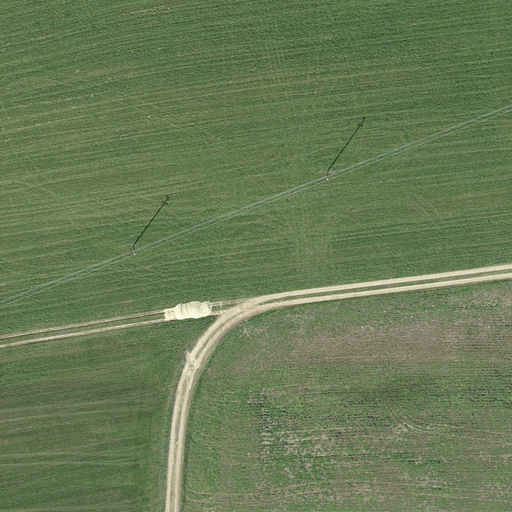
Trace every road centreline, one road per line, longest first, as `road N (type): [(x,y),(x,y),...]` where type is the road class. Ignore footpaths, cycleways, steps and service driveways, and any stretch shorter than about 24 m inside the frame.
road 1 (track): [(511,269),(285,293),(227,309),(195,368),(169,511)]
road 2 (track): [(227,309),(0,343)]
